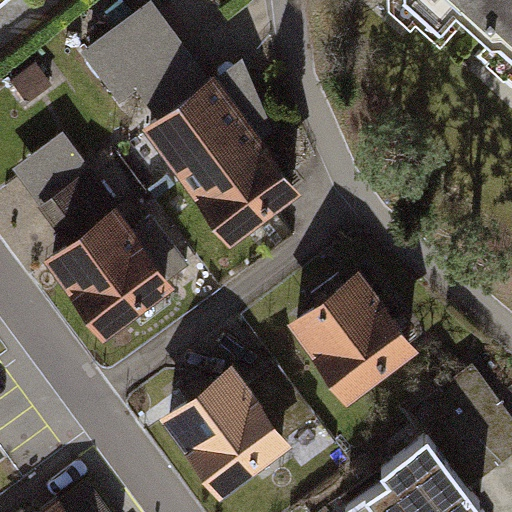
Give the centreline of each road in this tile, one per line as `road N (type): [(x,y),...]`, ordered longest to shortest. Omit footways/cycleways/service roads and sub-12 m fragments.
road 1 (residential): [(0,275),(178,511)]
road 2 (residential): [(359,199),(298,50),(295,0)]
